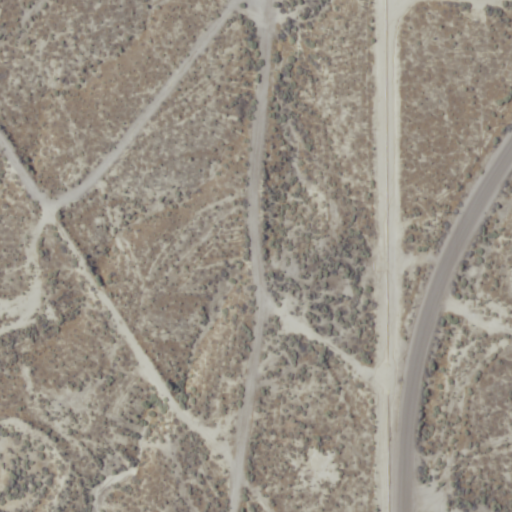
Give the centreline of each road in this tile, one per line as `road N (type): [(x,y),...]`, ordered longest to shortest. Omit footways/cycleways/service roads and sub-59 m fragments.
road 1 (residential): [(263,0),(274,56),(256,162),(264,311),(237,511)]
road 2 (residential): [(393,511),(394,424),(412,370),(357,225),(266,109)]
road 3 (residential): [(412,370),(458,259),(511,166)]
